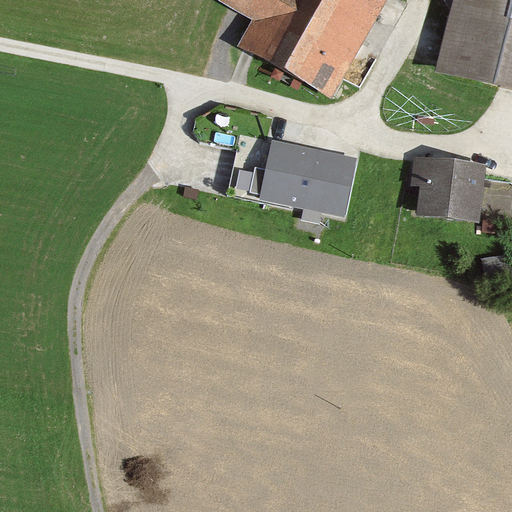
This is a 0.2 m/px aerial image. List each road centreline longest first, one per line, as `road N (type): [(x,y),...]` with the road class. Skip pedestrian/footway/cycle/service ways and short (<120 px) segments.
road 1 (track): [(212,92),(105,231),(81,282),(74,347),(96,511)]
road 2 (track): [(0,48),(350,128)]
road 3 (track): [(350,128),(423,147),(511,151)]
road 4 (track): [(350,128),(416,0)]
